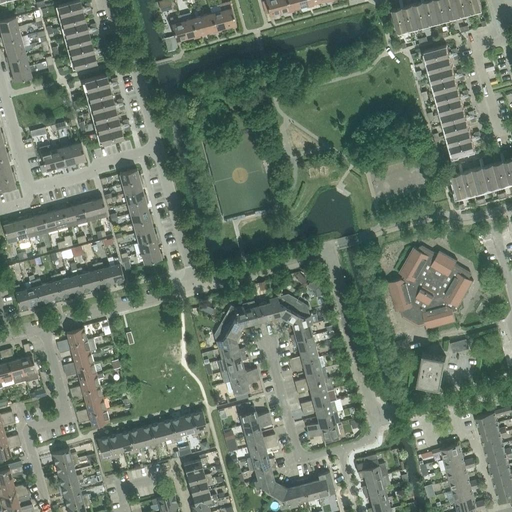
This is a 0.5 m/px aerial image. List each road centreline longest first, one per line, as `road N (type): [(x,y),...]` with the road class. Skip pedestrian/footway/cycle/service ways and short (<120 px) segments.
road 1 (residential): [(44,326),(65,407),(28,434),(48,511)]
road 2 (residential): [(376,419),(327,254)]
road 3 (residential): [(44,326),(195,282)]
road 4 (residential): [(340,449),(309,457),(296,448),(268,346)]
road 5 (residential): [(157,146),(110,0)]
road 6 (residential): [(195,282),(157,146)]
road 7 (residential): [(376,419),(511,383)]
road 8 (residential): [(195,282),(327,254)]
road 9 (residential): [(32,190),(157,146)]
